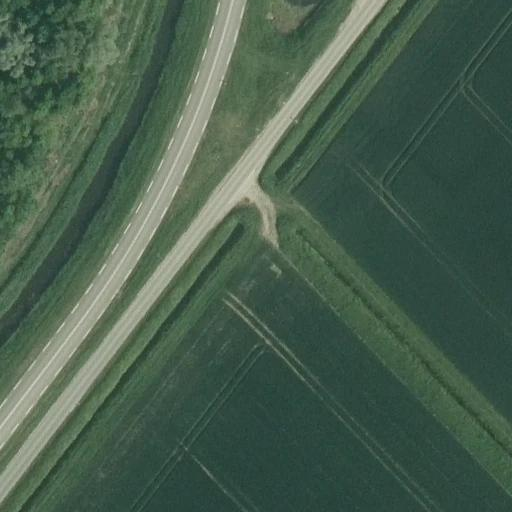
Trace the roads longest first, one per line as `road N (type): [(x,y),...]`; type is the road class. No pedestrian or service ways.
road 1 (unclassified): [(0,493),(377,0)]
road 2 (secondary): [(0,432),(139,240),(199,114),(233,0)]
